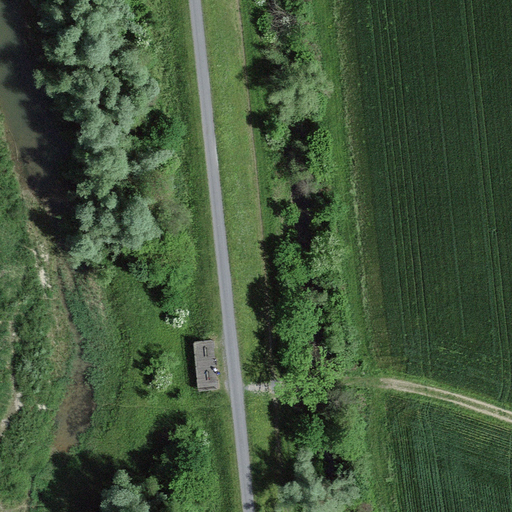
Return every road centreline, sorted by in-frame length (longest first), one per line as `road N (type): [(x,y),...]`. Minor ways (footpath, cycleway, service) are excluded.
road 1 (track): [(197,0),(248,511)]
road 2 (track): [(271,385),(386,383),(511,417)]
